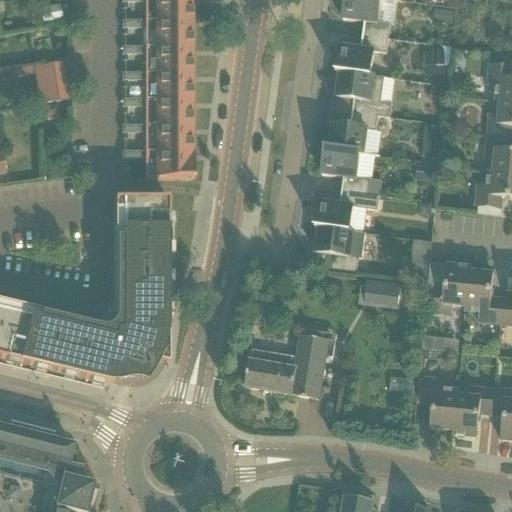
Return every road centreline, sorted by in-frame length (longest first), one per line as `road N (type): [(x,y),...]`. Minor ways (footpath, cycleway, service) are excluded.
road 1 (tertiary): [(203,345),(254,16)]
road 2 (residential): [(312,27),(279,264)]
road 3 (tertiary): [(511,489),(307,459)]
